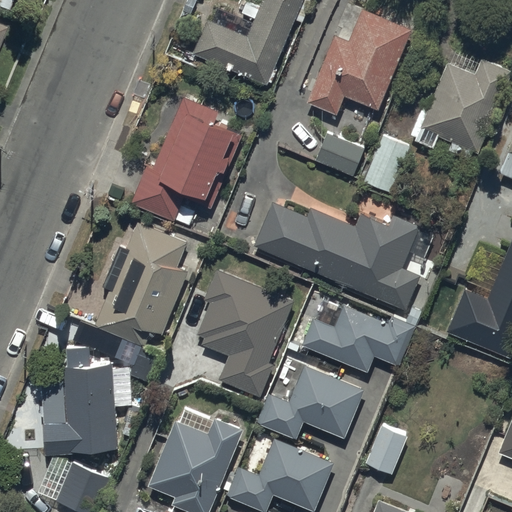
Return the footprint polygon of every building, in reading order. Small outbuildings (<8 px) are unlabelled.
[(196,55),(269,86),(306,0),(265,0),(250,37),(210,21),(196,55)] [(347,98),(381,112),(414,31),(365,11),(352,43),(337,37),(310,104),(340,116),(347,98)] [(511,61),(481,48),(474,64),(447,53),(419,120),(478,145),(511,61)] [(184,189),(211,200),(241,127),(230,122),(233,114),(216,107),(218,103),(182,88),(153,159),(146,156),(131,194),(175,212),(184,189)] [(511,130),(498,164),(511,169),(511,130)] [(318,162),(355,177),(367,149),(329,134),(318,162)] [(366,183),(393,194),(412,148),(385,137),(366,183)] [(253,238),(406,302),(420,268),(402,260),(420,216),(393,205),(388,216),(361,204),(355,218),(310,200),(307,208),(272,194),(253,238)] [(162,326),(188,263),(177,259),(187,233),(137,213),(127,239),(119,236),(102,277),(110,280),(95,316),(145,337),(151,322),(162,326)] [(446,324),(511,350),(511,347),(511,229),(487,290),(464,281),(446,324)] [(218,371),(260,388),(273,356),(268,354),(294,293),(216,261),(204,291),(210,294),(196,326),(204,329),(201,336),(228,348),(218,371)] [(301,337),(367,364),(374,348),(399,358),(415,318),(390,308),(387,314),(343,296),(333,318),(312,310),(301,337)] [(45,444),(117,439),(112,354),(62,357),(63,371),(41,372),(45,444)] [(303,413),(344,430),(364,381),(304,357),(289,394),(269,386),(257,414),(296,431),(303,413)] [(171,495),(207,510),(243,420),(214,408),(208,423),(175,410),(148,476),(174,487),(171,495)] [(511,410),(498,445),(511,451),(511,410)] [(365,455),(392,466),(407,429),(381,418),(365,455)] [(273,487),(314,503),(334,455),(274,430),(258,467),(239,459),(227,488),(266,504),(273,487)] [(71,455),(58,492),(97,507),(111,470),(71,455)] [(476,511),(505,511),(511,497),(487,487),(476,511)] [(430,511),(378,491),(369,511),(430,511)] [(162,511),(188,511),(166,503),(162,511)]
